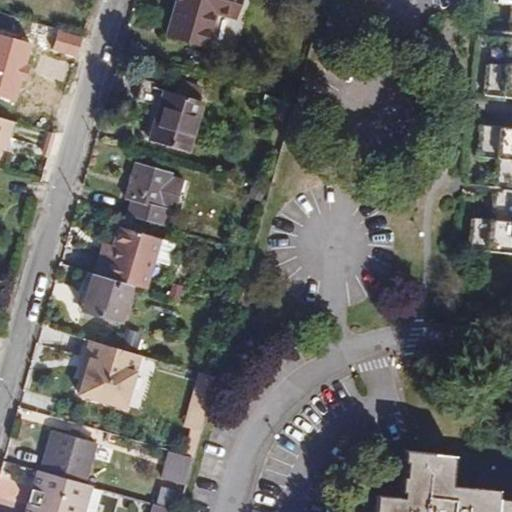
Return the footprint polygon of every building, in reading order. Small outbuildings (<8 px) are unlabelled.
[(176,0),(166,35),(206,46),(216,12),(234,18),(239,0),(176,0)] [(511,0),(491,0),(491,2),(510,4),(504,66),(486,65),(483,96),(511,98),(511,0)] [(22,20),(0,13),(0,48),(12,52),(15,43),(32,48),(36,33),(19,28),(22,20)] [(162,91),(201,103),(204,93),(165,82),(162,91)] [(158,107),(148,141),(187,153),(201,103),(162,91),(151,88),(147,104),(158,107)] [(8,137),(13,121),(0,117),(0,145),(3,136),(8,137)] [(511,129),(479,127),(476,158),(495,160),(490,220),(471,219),(468,250),(511,254),(511,129)] [(145,221),(164,226),(168,211),(175,212),(184,180),(133,165),(124,199),(149,206),(145,221)] [(97,274),(124,282),(131,284),(145,288),(160,237),(116,225),(111,244),(107,258),(102,256),(97,274)] [(92,273),(97,274),(102,256),(107,258),(111,244),(101,242),(92,273)] [(120,323),(131,284),(124,282),(97,274),(92,273),(81,312),(120,323)] [(86,377),(81,394),(127,407),(142,355),(91,340),(81,376),(86,377)] [(145,355),(130,403),(141,406),(156,358),(145,355)] [(203,373),(179,452),(190,455),(215,376),(203,373)] [(56,431),(44,472),(86,484),(97,442),(56,431)] [(168,451),(160,478),(183,485),(191,458),(168,451)] [(373,497),(371,511),(511,511),(511,500),(495,499),(496,490),(449,486),(452,457),(401,453),(400,463),(404,463),(402,478),(399,478),(397,492),(401,493),(400,499),(373,497)] [(25,511),(84,511),(92,486),(86,484),(44,472),(38,470),(32,489),(40,491),(36,507),(28,504),(25,511)] [(160,488),(155,504),(178,511),(183,494),(160,488)] [(32,489),(28,504),(36,507),(40,491),(32,489)] [(153,503),(150,511),(178,511),(155,504),(153,503)]
